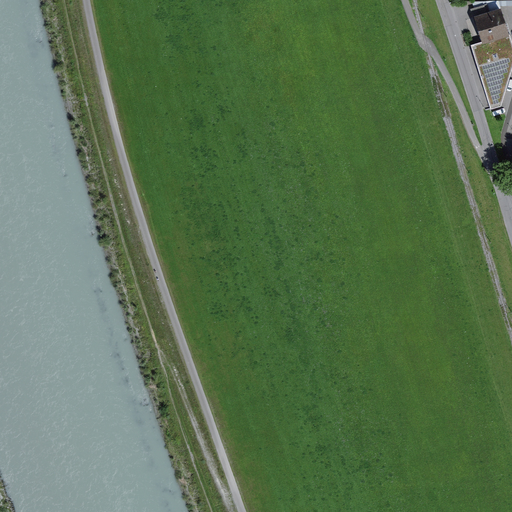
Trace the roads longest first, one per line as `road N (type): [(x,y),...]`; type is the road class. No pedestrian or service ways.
road 1 (track): [(242,511),(149,241),(87,0)]
road 2 (track): [(503,189),(408,0)]
road 3 (residential): [(444,0),(503,189)]
